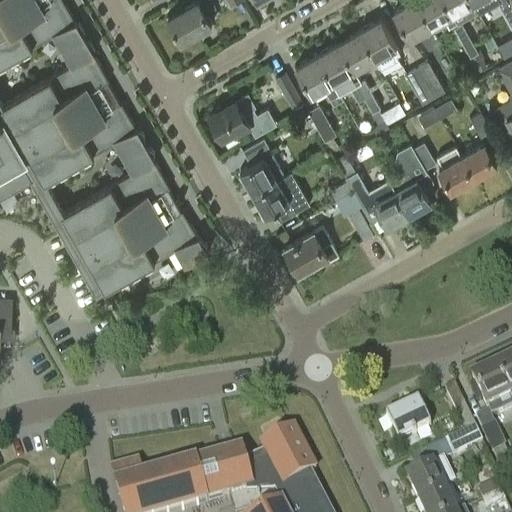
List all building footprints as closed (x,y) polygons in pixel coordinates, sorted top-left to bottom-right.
[(0,0),(0,342),(1,330),(11,331),(12,299),(0,298),(0,193),(32,175),(89,276),(88,277),(96,290),(97,289),(97,288),(103,285),(105,289),(177,248),(185,263),(184,264),(185,265),(208,252),(205,247),(207,246),(200,237),(198,235),(187,217),(183,219),(179,212),(182,211),(168,186),(165,188),(161,181),(166,178),(156,160),(154,157),(154,154),(153,151),(151,149),(148,148),(144,140),(144,137),(143,134),(141,131),(138,130),(136,127),(126,109),(122,112),(118,105),(121,103),(107,79),(104,80),(100,73),(104,71),(94,53),(93,50),(95,49),(89,39),(87,40),(83,32),(85,31),(79,22),(77,23),(75,20),(65,2),(61,5),(58,0),(0,0)] [(196,4),(169,19),(182,42),(212,25),(206,13),(216,7),(212,0),(197,0),(194,2),(196,4)] [(432,27),(416,0),(414,0),(394,11),(410,39),(432,27)] [(457,23),(443,0),(416,0),(432,27),(445,20),(449,28),(457,23)] [(457,23),(457,24),(478,12),(473,3),(474,3),(472,0),(443,0),(457,23)] [(511,24),(511,0),(497,0),(498,1),(499,2),(511,24)] [(381,19),(360,31),(376,58),(397,47),(381,19)] [(457,25),(454,27),(463,42),(470,37),(462,22),(458,25),(457,25)] [(376,58),(360,31),(339,43),(355,70),(356,70),(376,58)] [(479,52),(470,37),(463,42),(471,56),(479,52)] [(339,43),(318,54),(340,93),(351,87),(359,101),(365,98),(373,93),(364,78),(361,80),(356,70),(355,70),(339,43)] [(340,93),(318,54),(296,67),(312,95),(324,88),(334,105),(343,100),(340,93)] [(511,58),(496,68),(511,93),(508,94),(509,97),(493,106),(511,138),(511,137),(511,58)] [(417,66),(434,97),(445,90),(428,60),(417,66)] [(434,97),(417,66),(405,73),(423,103),(434,97)] [(286,71),(276,76),(296,111),(305,106),(286,71)] [(235,101),(210,115),(223,137),(234,131),(236,134),(250,126),(256,136),(277,124),(268,107),(257,113),(254,107),(256,106),(248,91),(234,99),(235,101)] [(381,107),(373,93),(365,98),(373,112),(380,109),(380,108),(381,107)] [(433,103),(432,104),(440,118),(458,108),(451,97),(435,106),(433,103)] [(382,110),(389,120),(406,109),(400,99),(382,110)] [(319,103),(307,110),(325,140),(337,134),(319,103)] [(440,118),(432,104),(416,112),(424,126),(440,118)] [(480,111),(469,117),(481,138),(492,132),(480,111)] [(386,119),(373,127),(379,136),(391,128),(386,119)] [(287,174),(266,138),(245,150),(253,164),(241,171),(254,193),(287,174)] [(414,147),(413,147),(426,169),(437,163),(424,141),(414,147)] [(392,181),(391,182),(409,215),(431,202),(423,188),(433,182),(426,169),(413,147),(414,147),(411,142),(397,150),(394,159),(403,175),(392,181)] [(484,142),(462,155),(461,155),(474,178),(497,165),(484,142)] [(461,155),(462,155),(456,145),(437,156),(442,166),(439,168),(452,190),(474,178),(461,155)] [(357,170),(346,177),(364,209),(371,221),(381,215),(388,227),(409,215),(391,182),(392,181),(390,179),(369,191),(357,170)] [(287,174),(254,193),(267,215),(275,211),(282,222),(304,209),(303,207),(309,203),(298,182),(292,171),(287,174)] [(353,191),(336,201),(344,214),(348,212),(364,239),(374,234),(358,205),(361,204),(353,191)] [(315,232),(286,248),(300,273),(329,256),(330,259),(339,254),(331,240),(323,225),(314,230),(315,232)] [(511,357),(496,365),(511,398),(511,357)] [(511,407),(511,398),(496,365),(471,377),(488,411),(475,417),(481,430),(480,431),(491,455),(493,454),(497,462),(509,457),(505,449),(507,448),(495,424),(494,424),(491,417),(511,407)] [(465,431),(475,426),(454,384),(445,389),(465,431)] [(386,416),(398,442),(431,427),(419,401),(386,416)] [(475,426),(465,431),(465,432),(445,441),(452,456),(482,441),(475,426)] [(138,463),(112,470),(123,511),(179,511),(209,504),(209,503),(230,497),(234,511),(248,511),(253,511),(252,507),(260,508),(262,511),(331,511),(312,474),(316,471),(315,470),(294,430),(295,430),(294,429),(262,445),(265,453),(245,462),(242,450),(237,451),(217,457),(196,463),(142,478),(138,463)] [(426,468),(443,460),(452,456),(445,441),(419,453),(426,468)] [(426,468),(406,478),(418,502),(445,489),(454,485),(443,460),(426,468)] [(482,501),(501,492),(496,482),(477,491),(482,501)] [(445,489),(418,502),(422,511),(455,511),(445,489)] [(501,492),(482,501),(487,511),(505,502),(501,492)]
